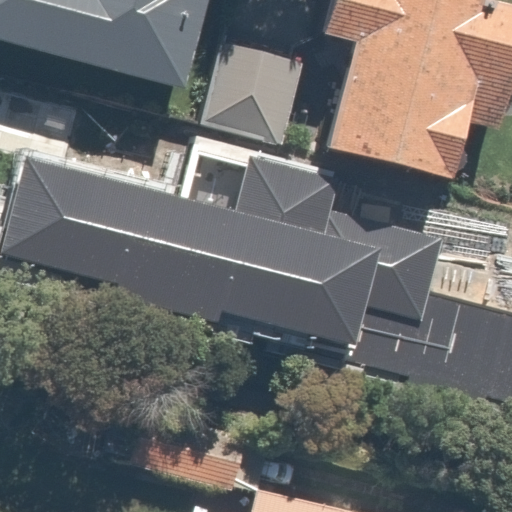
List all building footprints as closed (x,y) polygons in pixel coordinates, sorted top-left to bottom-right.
[(0,0),(0,66),(187,125),(225,0),(0,0)] [(511,101),(511,4),(494,0),(335,0),(328,31),(359,39),(331,147),(457,180),(473,122),(504,130),(511,101)] [(303,74),(237,55),(217,125),(282,144),(303,74)] [(239,211),(25,157),(1,251),(118,281),(112,303),(219,330),(223,313),(351,345),(346,364),(511,405),(511,317),(421,295),(435,240),(326,212),(335,177),(253,157),(239,211)] [(310,511),(263,499),(259,511),(310,511)]
